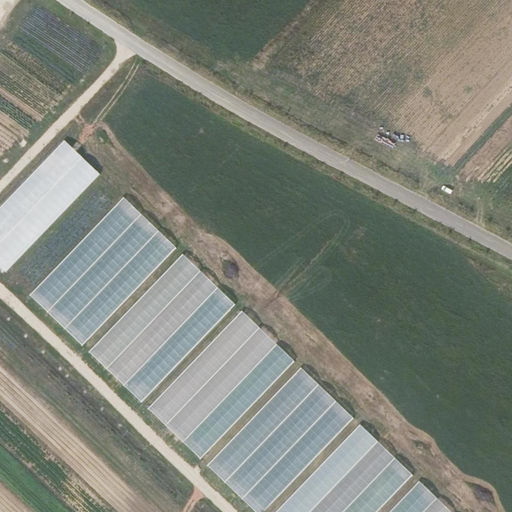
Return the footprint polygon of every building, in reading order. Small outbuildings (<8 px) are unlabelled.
[(64,141),(0,207),(0,267),(5,272),(101,174),(64,141)] [(124,198),(30,296),(82,345),(176,248),(124,198)] [(183,255),(90,353),(143,403),(236,306),(183,255)] [(294,361),(242,311),(148,409),(199,458),(294,361)] [(261,511),(353,419),(301,369),(207,466),(254,511),(261,511)] [(376,511),(412,475),(361,426),(276,511),(376,511)] [(450,511),(419,482),(390,511),(450,511)]
